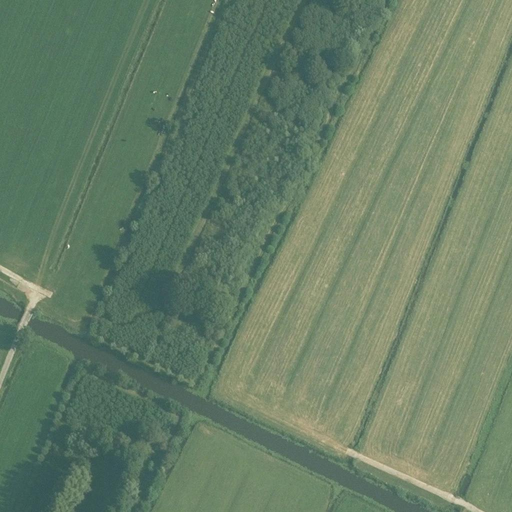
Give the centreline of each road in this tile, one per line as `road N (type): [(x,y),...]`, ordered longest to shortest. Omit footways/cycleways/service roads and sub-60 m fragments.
road 1 (track): [(0,382),(37,292),(0,270)]
road 2 (track): [(463,511),(353,459)]
